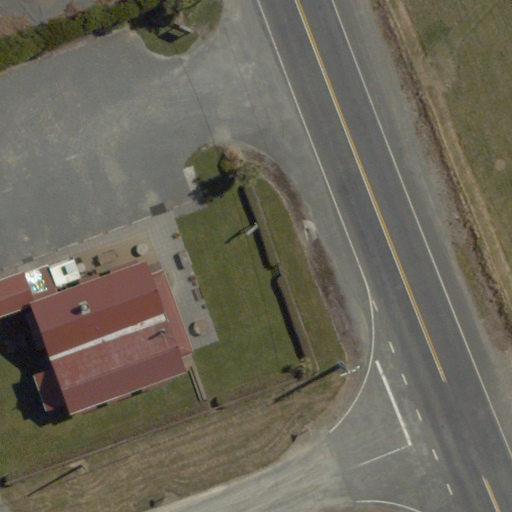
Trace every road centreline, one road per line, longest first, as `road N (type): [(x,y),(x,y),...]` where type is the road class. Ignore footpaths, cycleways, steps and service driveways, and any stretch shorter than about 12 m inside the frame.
road 1 (primary): [(460,426),(296,0)]
road 2 (residential): [(224,511),(460,426)]
